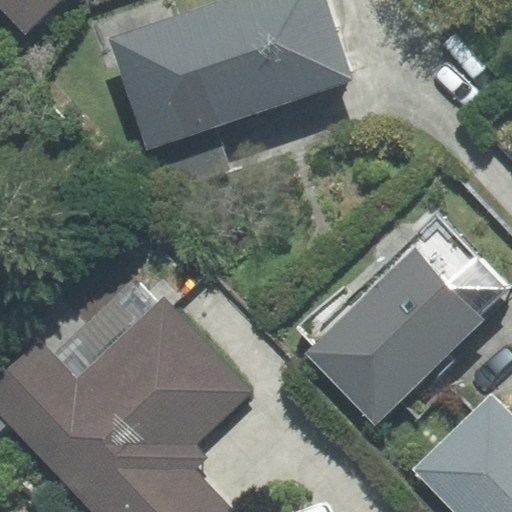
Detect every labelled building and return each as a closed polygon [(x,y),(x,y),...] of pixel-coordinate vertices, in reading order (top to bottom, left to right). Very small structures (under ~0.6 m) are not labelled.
[(0,0),(0,9),(24,36),(62,0),(0,0)] [(226,0),(111,39),(148,148),(350,80),(323,0),(226,0)] [(508,288),(436,212),(351,293),(344,285),(297,329),(314,348),(308,354),(374,422),(481,321),(477,317),(508,288)] [(40,347),(0,385),(0,411),(95,511),(231,511),(192,470),(205,457),(192,444),(250,389),(164,299),(157,305),(137,283),(53,361),(40,347)] [(511,511),(511,415),(491,394),(413,469),(454,511),(511,511)]
